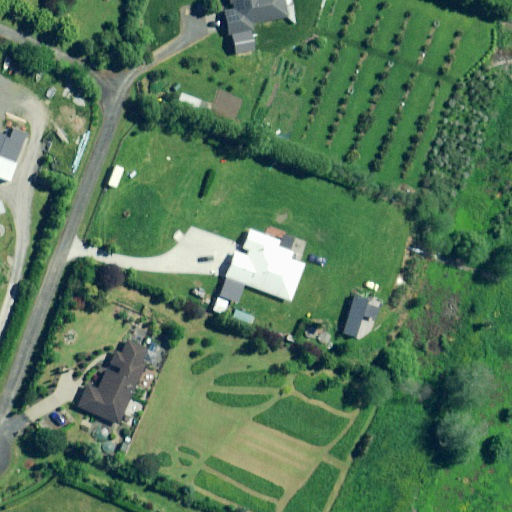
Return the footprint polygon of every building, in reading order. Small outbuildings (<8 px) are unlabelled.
[(228,0),(230,10),(224,11),(232,54),(255,50),(250,24),(288,17),(284,0),(228,0)] [(200,100),(181,94),(176,106),(195,113),(200,100)] [(25,135),(8,129),(0,150),(0,178),(8,182),(25,135)] [(278,241),(248,230),(240,253),(234,251),(224,277),(289,301),(302,264),(288,259),(291,252),(276,247),(278,241)] [(227,302),(216,298),(212,311),(223,314),(227,302)] [(147,350),(127,340),(120,355),(114,352),(109,365),(118,369),(116,374),(106,370),(97,390),(87,385),(77,407),(117,425),(145,364),(141,362),(147,350)]
